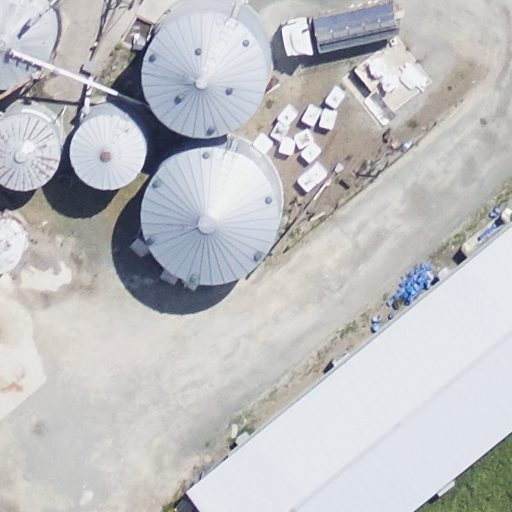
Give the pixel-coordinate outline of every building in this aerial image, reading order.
[(0,0),(0,81),(18,85),(37,81),(53,70),(65,55),(71,27),(62,0),(0,0)] [(244,108),(261,94),(275,65),(273,33),(263,14),(244,0),(183,0),(175,4),(156,30),(151,51),(159,83),(172,100),(191,111),(223,115),(244,108)] [(7,107),(0,114),(0,160),(14,173),(45,170),(58,156),(62,138),(53,114),(31,102),(7,107)] [(101,108),(88,122),(86,153),(108,174),(127,175),(144,167),(157,138),(148,115),(126,103),(101,108)] [(247,251),(264,238),(279,209),(277,177),(259,150),(240,138),(208,134),(178,147),(164,164),(155,195),(158,216),(168,235),(194,255),(226,258),(247,251)] [(77,165),(43,190),(71,228),(104,203),(77,165)] [(0,220),(0,270),(15,276),(35,270),(48,246),(37,221),(12,213),(0,220)] [(511,228),(186,498),(197,511),(424,511),(511,439),(511,228)]
